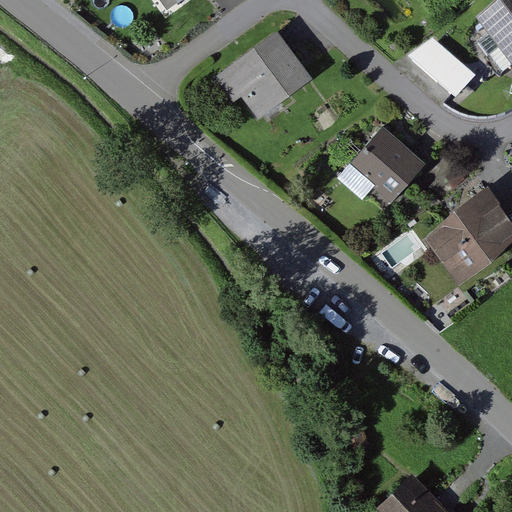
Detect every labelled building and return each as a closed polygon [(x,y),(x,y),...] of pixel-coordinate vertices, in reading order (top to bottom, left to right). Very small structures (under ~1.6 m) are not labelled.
[(168,0),(176,11),(190,0),(168,0)] [(511,4),(475,32),(511,81),(511,79),(511,4)] [(412,61),(458,102),(478,79),(432,38),(412,61)] [(257,125),(309,87),(273,39),(211,84),(228,107),(239,100),(257,125)] [(392,205),(421,169),(380,135),(350,171),(392,205)] [(453,288),(511,244),(511,237),(485,201),(423,247),(453,288)] [(359,426),(341,432),(348,453),(366,447),(359,426)] [(375,511),(437,511),(407,481),(375,511)]
